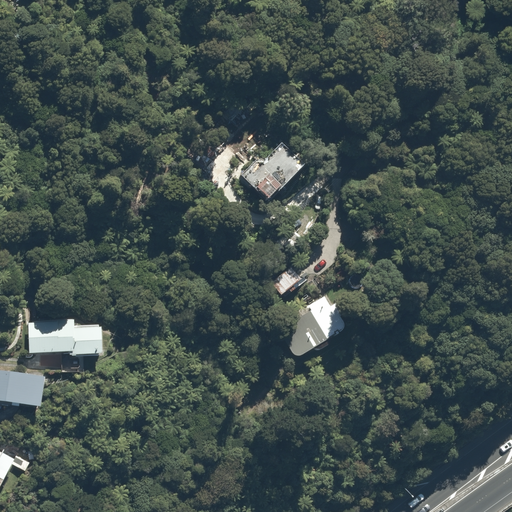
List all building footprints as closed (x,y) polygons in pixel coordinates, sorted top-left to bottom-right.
[(266,164),(260,159),(245,177),(276,204),(311,164),(286,142),(266,164)] [(297,273),(293,270),(282,284),(295,295),(307,280),(304,277),(308,272),(301,267),(297,273)] [(34,324),(34,354),(77,354),(77,357),(107,356),(107,354),(113,353),(113,329),(108,329),(108,325),(83,326),(83,321),(56,321),(56,323),(34,324)] [(316,328),(292,343),(301,356),(310,356),(349,333),(344,325),(322,338),(316,328)] [(52,378),(0,372),(0,402),(49,407),(52,378)] [(0,503),(21,461),(0,449),(0,503)]
